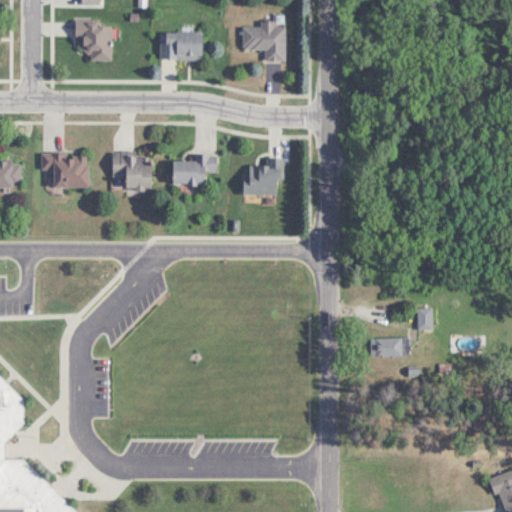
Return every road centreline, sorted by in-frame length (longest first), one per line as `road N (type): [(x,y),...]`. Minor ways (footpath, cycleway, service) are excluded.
road 1 (residential): [(331,511),(330,0)]
road 2 (residential): [(330,120),(0,103)]
